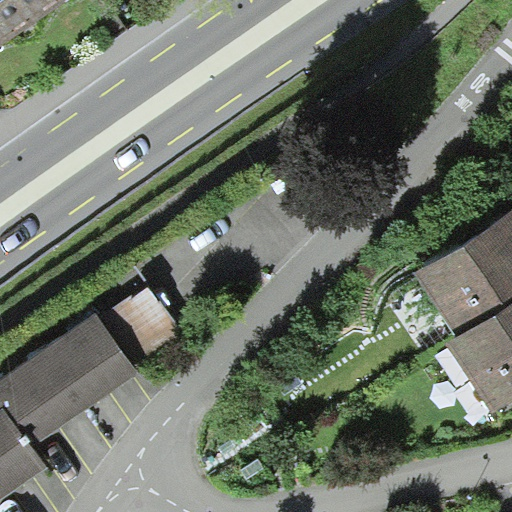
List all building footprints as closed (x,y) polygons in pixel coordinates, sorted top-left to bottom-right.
[(0,0),(0,23),(36,0),(0,0)] [(511,287),(511,210),(505,199),(406,262),(448,328),(511,287)] [(482,400),(511,380),(511,287),(448,328),(440,333),(482,400)] [(89,307),(0,365),(0,401),(25,440),(131,370),(89,307)] [(0,401),(0,490),(41,463),(25,440),(0,401)]
